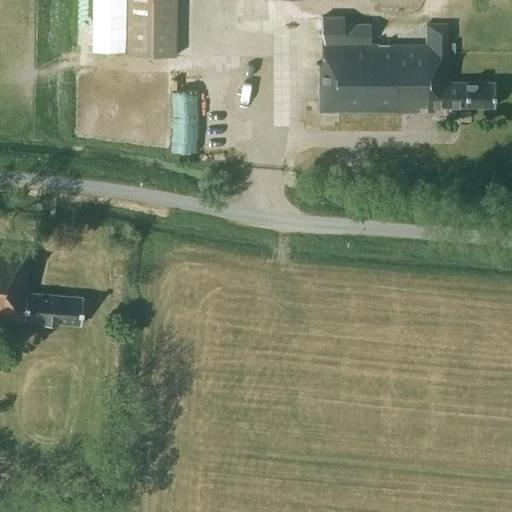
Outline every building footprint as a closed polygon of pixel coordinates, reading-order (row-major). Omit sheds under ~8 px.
[(127,0),(127,56),(175,56),(175,0),(127,0)] [(343,23),(343,16),(322,16),(322,63),(318,63),(318,110),(434,111),(434,106),(495,107),(495,83),(446,82),(447,62),(447,43),(447,25),(426,24),(426,45),(370,44),(370,23),(343,23)] [(455,43),(447,43),(447,62),(454,62),(455,43)] [(338,126),(339,114),(318,114),(318,126),(338,126)] [(81,324),(83,296),(26,292),(30,247),(0,244),(0,321),(6,322),(7,318),(81,324)]
